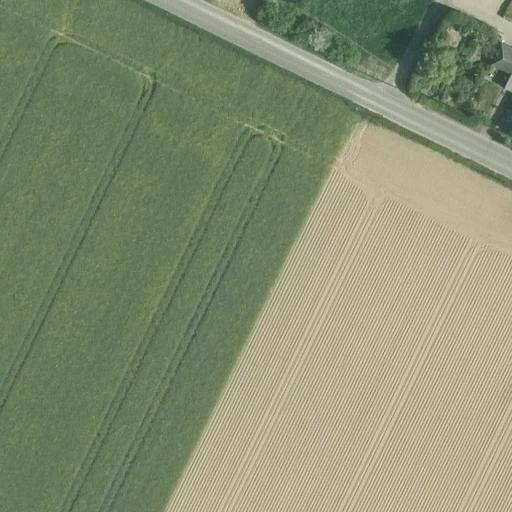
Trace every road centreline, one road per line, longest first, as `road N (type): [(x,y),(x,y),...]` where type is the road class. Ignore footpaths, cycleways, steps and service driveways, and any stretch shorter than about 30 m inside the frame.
road 1 (tertiary): [(387,104),(173,0)]
road 2 (tertiary): [(511,164),(387,104)]
